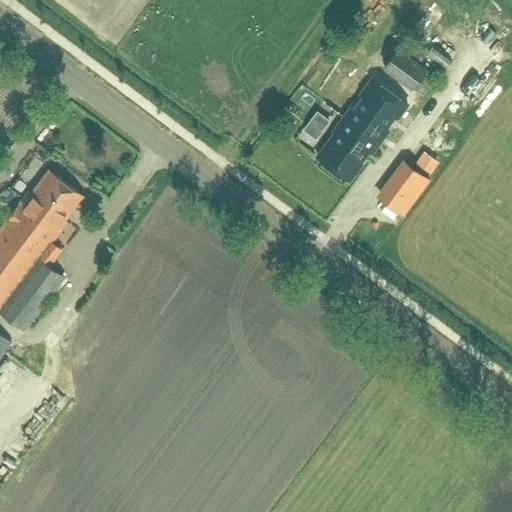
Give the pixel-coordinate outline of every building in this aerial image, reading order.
[(424,46),(408,34),(400,46),(399,46),(383,67),(412,88),(412,87),(425,96),(438,78),(426,68),(427,67),(416,58),(424,46)] [(407,103),(373,78),(360,95),(364,99),(357,108),(351,107),(344,117),(378,142),(388,128),(385,125),(391,117),(396,118),(407,103)] [(297,86),(281,111),(292,119),(309,94),(297,86)] [(330,118),(317,108),(303,127),(316,137),(330,118)] [(348,179),(378,142),(344,117),(317,156),(348,179)] [(19,184),(30,168),(18,159),(6,174),(19,184)] [(407,161),(389,185),(380,196),(403,212),(411,201),(429,178),(407,161)] [(63,218),(81,194),(49,170),(28,198),(26,197),(0,230),(0,310),(23,328),(63,276),(48,265),(61,248),(51,240),(66,220),(63,218)] [(0,353),(10,341),(0,333),(0,353)]
